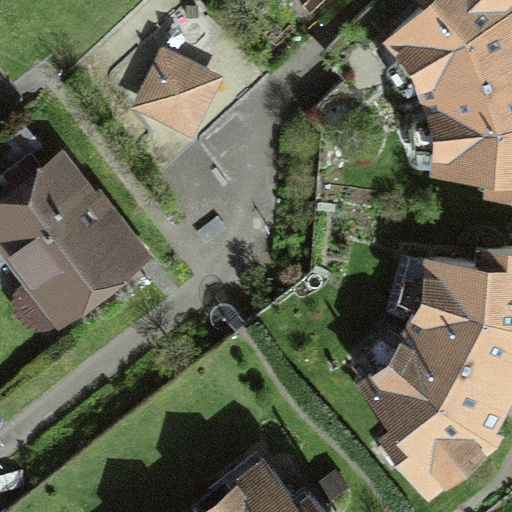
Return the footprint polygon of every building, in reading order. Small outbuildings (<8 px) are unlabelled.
[(511,0),(427,0),(390,35),(417,59),(441,131),(437,164),(489,169),(488,184),(511,186),(511,0)] [(131,104),(193,134),(223,73),(162,42),(131,104)] [(0,192),(0,248),(59,324),(151,252),(65,142),(0,192)] [(511,244),(485,242),(480,259),(402,251),(385,309),(409,323),(395,357),(364,377),(398,419),(382,429),(431,483),(499,431),(511,405),(511,244)] [(197,511),(330,511),(282,448),(197,511)]
